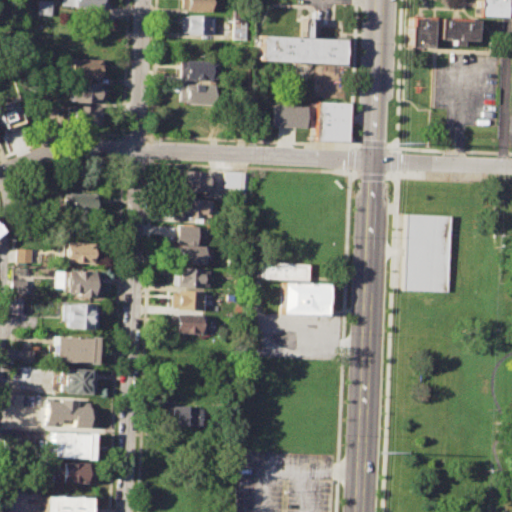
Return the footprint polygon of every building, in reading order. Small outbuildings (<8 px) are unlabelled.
[(36,0),(35,14),(49,15),(51,1),(38,0),(36,0)] [(104,0),(59,0),(60,6),(104,8),(104,0)] [(184,0),(207,0),(207,10),(184,9),(184,0)] [(474,0),(474,15),(501,16),(501,0),(474,0)] [(183,14),(207,14),(207,33),(183,32),(183,14)] [(406,16),(430,17),(429,47),(405,46),(406,16)] [(255,61),(341,62),(341,38),(307,37),(308,17),(299,17),(299,35),(255,35),(255,61)] [(434,18),(474,19),(473,40),(458,39),(458,44),(449,44),(449,39),(433,38),(434,18)] [(243,21),(230,20),(230,38),(243,39),(243,21)] [(70,57),(97,59),(96,78),(69,77),(70,57)] [(182,60),(208,60),(207,80),(181,79),(182,60)] [(95,83),(95,102),(68,102),(69,82),(95,83)] [(181,83),(206,84),(205,102),(180,101),(181,83)] [(312,99),(310,138),(343,140),(345,102),(312,99)] [(0,103),(11,100),(18,120),(5,125),(4,121),(0,121),(0,103)] [(70,104),(97,105),(96,125),(69,125),(70,104)] [(303,127),(304,106),(270,104),(269,126),(303,127)] [(205,171),(205,190),(178,189),(178,170),(205,171)] [(224,171),(245,173),(243,201),(222,200),(224,171)] [(65,192),(65,209),(92,211),(92,193),(65,192)] [(202,199),(201,217),(177,216),(178,198),(202,199)] [(398,290),(443,291),(446,216),(401,214),(398,290)] [(173,241),(174,225),(194,226),(194,228),(203,228),(203,238),(194,237),(194,242),(173,241)] [(63,241),(63,261),(91,261),(91,242),(63,241)] [(176,244),(200,245),(199,264),(175,263),(176,244)] [(13,248),(29,248),(28,263),(12,262),(13,248)] [(280,279),(279,313),(320,315),(321,282),(305,282),(306,262),(258,261),(258,278),(280,279)] [(174,267),(199,268),(199,287),(173,286),(174,267)] [(64,270),(63,293),(94,294),(95,271),(64,270)] [(23,296),(23,280),(8,279),(8,296),(23,296)] [(173,290),(198,291),(198,309),(173,308),(173,290)] [(9,297),(9,313),(22,313),(22,297),(9,297)] [(64,302),(63,326),(89,327),(90,304),(64,302)] [(172,313),(197,315),(197,332),(172,331),(172,313)] [(51,335),(50,360),(91,362),(92,337),(51,335)] [(30,363),(30,350),(5,349),(4,362),(30,363)] [(61,368),(61,392),(85,393),(86,369),(61,368)] [(57,397),(73,398),(73,405),(86,405),(86,425),(70,425),(70,417),(58,417),(58,421),(51,421),(51,425),(42,425),(43,401),(57,401),(57,397)] [(169,405),(194,406),(194,425),(168,424),(169,405)] [(48,432),(47,456),(88,458),(88,432),(48,432)] [(59,461),(59,481),(82,481),(83,462),(59,461)] [(42,495),(41,511),(85,511),(86,497),(42,495)]
